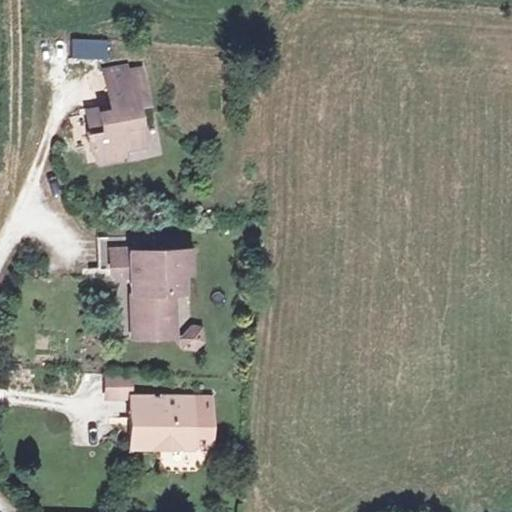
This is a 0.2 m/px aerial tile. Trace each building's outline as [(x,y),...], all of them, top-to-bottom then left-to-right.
[(108,41),(70,40),(70,59),(107,60),(108,41)] [(118,157),(120,146),(122,136),(142,132),(140,118),(138,106),(149,103),(145,71),(132,72),(131,67),(108,71),(112,101),(114,110),(85,115),(86,131),(82,131),(84,146),(99,160),(118,157)] [(85,106),(85,115),(114,110),(112,101),(85,106)] [(151,117),(149,103),(138,106),(140,118),(151,117)] [(144,143),(142,132),(122,136),(120,146),(144,143)] [(129,268),(131,321),(169,319),(168,289),(177,290),(177,268),(186,267),(185,247),(129,250),(129,268)] [(112,269),(129,268),(129,250),(111,250),(112,269)] [(179,332),(177,290),(168,289),(169,319),(131,321),(132,335),(179,332)] [(202,351),(206,328),(183,324),(179,347),(202,351)] [(214,364),(230,354),(218,338),(203,348),(214,364)] [(106,398),(131,398),(131,397),(132,376),(107,375),(106,398)] [(211,399),(131,397),(131,398),(130,420),(134,421),(134,447),(191,449),(191,447),(192,408),(211,408),(211,399)] [(211,408),(192,408),(191,447),(209,448),(211,408)]
